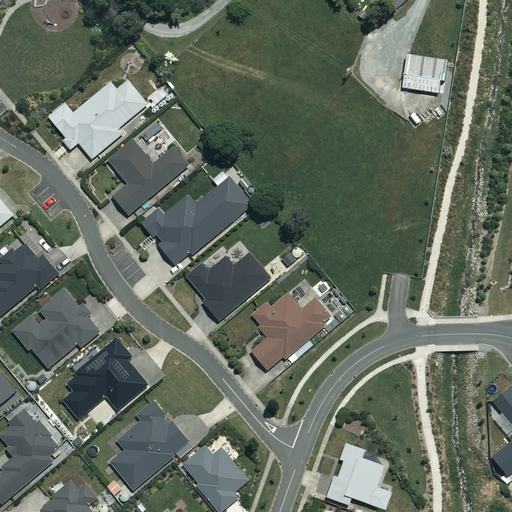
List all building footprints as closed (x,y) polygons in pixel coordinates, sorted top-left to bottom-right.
[(408,0),(388,0),(397,10),(408,0)] [(450,63),(410,57),(404,91),(440,96),(442,83),(446,84),(450,63)] [(149,104),(129,80),(118,90),(112,82),(75,113),(66,103),(50,117),(67,138),(64,141),(72,150),(80,143),(93,159),(123,133),(120,129),(149,104)] [(157,105),(170,95),(165,88),(152,99),(157,105)] [(163,129),(156,121),(141,133),(148,141),(163,129)] [(155,165),(134,141),(110,161),(129,185),(115,197),(131,216),(190,166),(175,149),(155,165)] [(464,143),(452,141),(448,160),(459,162),(464,143)] [(143,224),(155,238),(157,236),(163,242),(160,245),(176,265),(191,253),(193,255),(253,205),(231,177),(196,206),(188,195),(165,214),(162,209),(143,224)] [(0,226),(13,215),(0,199),(0,226)] [(15,249),(0,261),(0,264),(0,265),(0,317),(38,286),(41,290),(60,274),(45,256),(40,260),(26,244),(17,251),(15,249)] [(272,278),(251,253),(235,266),(228,257),(210,271),(204,264),(187,277),(206,300),(204,302),(221,321),(272,278)] [(296,261),(290,254),(282,261),(289,268),(296,261)] [(80,305),(66,288),(40,310),(48,319),(41,325),(33,316),(14,332),(30,351),(32,349),(49,369),(79,344),(82,347),(100,331),(88,316),(91,313),(82,302),(80,305)] [(288,360),(294,355),(298,360),(329,334),(325,329),(334,321),(316,300),(303,310),(289,294),(272,308),(268,302),(253,315),(262,325),(260,327),(268,337),(252,351),(268,370),(284,356),(288,360)] [(133,357),(118,339),(67,383),(75,392),(64,402),(79,420),(105,398),(116,412),(149,385),(128,361),(133,357)] [(0,405),(16,392),(0,372),(0,405)] [(511,445),(494,460),(509,479),(511,476),(511,390),(495,405),(511,424),(511,445)] [(190,442),(156,401),(138,416),(142,422),(119,442),(126,450),(111,463),(134,491),(173,458),(172,457),(190,442)] [(287,410),(278,404),(272,414),(280,420),(287,410)] [(1,435),(10,446),(8,448),(15,457),(3,468),(6,471),(0,475),(0,499),(3,503),(55,459),(51,454),(59,447),(27,409),(11,423),(12,425),(1,435)] [(214,456),(206,446),(184,465),(199,483),(197,485),(220,511),(222,511),(239,497),(235,492),(250,479),(223,448),(214,456)] [(368,454),(347,447),(342,463),(345,464),(340,480),(336,479),(328,501),(352,509),(354,502),(382,511),(388,511),(394,496),(380,491),(387,470),(365,462),(368,454)] [(81,491),(72,482),(40,511),(41,511),(93,511),(88,506),(98,496),(88,485),(81,491)]
